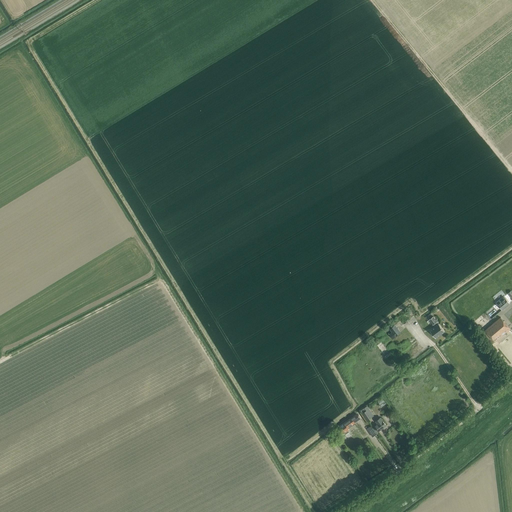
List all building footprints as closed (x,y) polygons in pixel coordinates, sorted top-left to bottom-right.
[(502,309),(509,303),(504,297),(497,303),(502,309)] [(436,338),(445,331),(433,316),(429,319),(433,324),(432,325),(433,327),(430,330),(436,338)] [(497,320),(481,334),(487,341),(490,345),(495,341),(510,328),(501,317),(497,320)] [(392,332),(389,334),(393,339),(401,332),(395,324),(389,329),(392,332)] [(368,420),(372,417),(367,410),(363,413),(368,420)] [(339,427),(337,428),(340,432),(342,431),(343,433),(345,432),(345,433),(348,431),(348,430),(349,429),(348,427),(352,424),(353,426),(353,425),(355,424),(354,423),(355,422),(354,422),(360,418),(357,414),(352,417),(342,424),(339,427)] [(378,430),(386,425),(380,417),(376,421),(378,423),(375,426),(378,430)]
